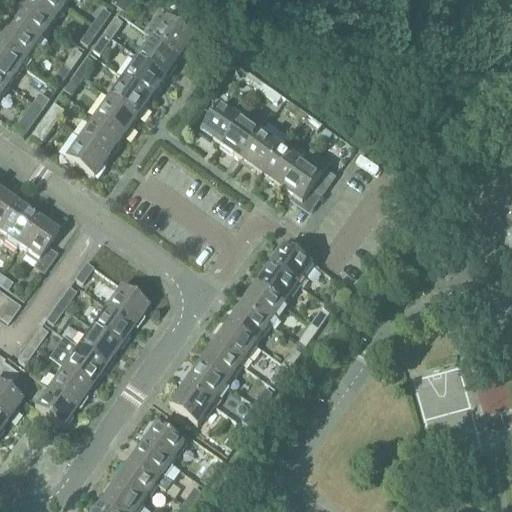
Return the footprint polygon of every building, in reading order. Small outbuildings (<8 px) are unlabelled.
[(51,0),(30,0),(24,9),(51,29),(65,10),(51,0)] [(51,0),(65,10),(72,0),(51,0)] [(117,0),(112,7),(117,10),(119,11),(127,0),(117,0)] [(137,0),(127,0),(119,11),(121,13),(126,17),(138,0),(137,0)] [(23,10),(10,29),(38,49),(51,30),(51,29),(24,9),(23,10)] [(104,13),(92,29),(99,34),(111,18),(104,13)] [(116,21),(105,38),(112,43),(123,27),(116,21)] [(167,21),(153,41),(181,61),(195,41),(167,21)] [(9,30),(0,42),(0,53),(23,70),(37,50),(38,49),(10,29),(9,30)] [(92,29),(81,45),(88,50),(99,34),(92,29)] [(105,38),(93,54),(100,59),(112,43),(105,38)] [(153,41),(139,62),(166,82),(181,61),(153,41)] [(0,53),(0,84),(8,90),(23,70),(0,53)] [(75,53),(64,69),(71,74),(83,58),(75,53)] [(88,61),(76,78),(83,83),(95,67),(88,61)] [(139,62),(125,82),(152,102),(166,82),(139,62)] [(64,69),(52,85),(60,91),(71,74),(64,69)] [(250,77),(244,84),(261,96),(266,89),(250,77)] [(76,78),(64,94),(72,99),(83,83),(76,78)] [(125,82),(110,102),(138,121),(152,102),(125,82)] [(0,84),(0,101),(8,90),(0,84)] [(266,89),(261,96),(277,107),(282,100),(266,89)] [(40,97),(33,108),(42,115),(50,104),(40,97)] [(110,102),(96,122),(124,141),(138,121),(110,102)] [(290,105),(284,113),(301,124),(306,117),(290,105)] [(33,108),(18,128),(28,135),(42,115),(33,108)] [(55,108),(48,118),(57,125),(65,114),(55,108)] [(221,108),(201,136),(222,151),(242,123),(221,108)] [(306,117),(301,124),(317,136),(322,129),(306,117)] [(48,118),(33,139),(43,145),(57,125),(48,118)] [(96,122),(82,142),(109,162),(124,141),(96,122)] [(242,123),(222,151),(243,165),(262,137),(242,123)] [(262,137),(243,165),(263,180),(282,152),(262,137)] [(82,142),(67,163),(95,183),(109,162),(82,142)] [(282,152),(263,180),(282,193),(301,165),(282,152)] [(301,165),(282,193),(283,194),(303,208),(313,194),(322,200),(336,181),(326,174),(322,180),(302,166),(301,165)] [(0,232),(17,208),(0,196),(0,232)] [(0,246),(4,249),(8,243),(18,250),(37,223),(19,209),(17,208),(0,232),(0,246)] [(37,223),(18,250),(19,251),(28,258),(38,265),(37,267),(33,271),(43,278),(57,259),(48,252),(58,237),(39,223),(37,223)] [(277,261),(270,270),(298,289),(313,269),(288,251),(285,249),(285,250),(282,247),(274,259),(277,261)] [(86,267),(74,283),(81,289),(93,272),(86,267)] [(262,281),(256,290),(284,310),(298,289),(270,270),(268,267),(259,279),(262,281)] [(0,278),(0,289),(10,296),(15,289),(0,278)] [(248,301),(242,309),(270,329),(284,310),(256,290),(253,287),(245,299),(248,301)] [(69,291),(57,308),(64,313),(76,297),(69,291)] [(120,291),(105,312),(133,332),(148,311),(120,291)] [(344,292),(333,307),(335,309),(340,312),(340,313),(352,297),(344,292)] [(2,298),(0,300),(0,321),(11,305),(2,298)] [(11,305),(0,321),(0,323),(7,329),(20,311),(11,305)] [(234,321),(228,330),(255,349),(270,329),(242,309),(239,307),(231,319),(234,321)] [(57,308),(45,324),(53,329),(64,313),(57,308)] [(105,312),(91,332),(119,352),(133,332),(105,312)] [(322,312),(311,329),(318,334),(329,318),(322,312)] [(220,341),(213,350),(241,369),(255,349),(228,330),(225,328),(217,339),(220,341)] [(311,329),(299,345),(306,350),(318,334),(311,329)] [(40,332),(28,348),(36,353),(47,337),(40,332)] [(91,332),(77,352),(105,372),(119,352),(91,332)] [(67,345),(53,365),(63,372),(90,392),(105,372),(77,352),(67,345)] [(28,348),(17,364),(24,369),(36,353),(28,348)] [(205,361),(199,370),(227,390),(241,369),(213,350),(211,348),(202,359),(205,361)] [(294,352),(282,369),(289,374),(301,358),(294,352)] [(3,367),(0,371),(0,389),(6,394),(7,394),(18,377),(3,367)] [(191,381),(185,390),(213,409),(227,390),(199,370),(196,368),(188,379),(191,381)] [(282,369),(271,385),(278,390),(289,374),(282,369)] [(63,372),(48,392),(76,412),(90,392),(63,372)] [(177,401),(170,411),(185,421),(198,430),(213,409),(185,390),(182,388),(174,399),(177,401)] [(0,389),(0,420),(7,425),(22,405),(7,394),(6,394),(0,389)] [(48,392),(33,413),(61,433),(76,412),(48,392)] [(265,393),(254,409),(261,414),(272,398),(265,393)] [(254,409),(242,425),(249,430),(261,414),(254,409)] [(143,449),(170,469),(185,448),(179,444),(157,429),(154,427),(146,438),(149,440),(143,449)] [(236,433),(225,449),(232,455),(244,438),(236,433)] [(126,467),(125,468),(156,490),(164,496),(171,486),(163,480),(170,469),(143,449),(140,447),(132,458),(135,460),(129,469),(126,467)] [(111,487),(111,488),(142,509),(156,490),(125,468),(118,478),(121,480),(114,489),(111,487)] [(212,468),(201,484),(208,489),(219,473),(212,468)] [(97,507),(96,508),(102,511),(139,511),(142,509),(111,488),(103,498),(106,500),(100,509),(97,507)] [(195,492),(183,508),(188,511),(191,511),(202,497),(195,492)]
